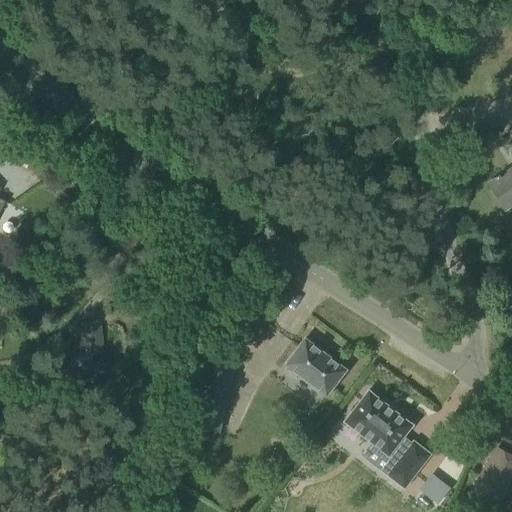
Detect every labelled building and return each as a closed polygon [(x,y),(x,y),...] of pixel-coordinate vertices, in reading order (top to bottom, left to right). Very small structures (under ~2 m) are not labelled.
[(511,146),(509,149),(511,154),(511,169),(488,184),(504,210),(511,204),(511,146)] [(99,322),(73,329),(83,371),(109,365),(99,322)] [(304,339),(284,366),(326,397),(346,370),(304,339)] [(237,347),(208,341),(198,386),(213,389),(227,393),(237,347)] [(198,386),(195,400),(210,403),(213,389),(198,386)] [(345,420),(344,422),(345,423),(371,443),(387,455),(385,458),(384,459),(394,466),(389,472),(387,475),(404,488),(430,455),(413,442),(411,444),(408,442),(402,438),(411,427),(412,426),(411,424),(410,425),(369,392),(368,391),(366,392),(367,393),(365,395),(345,421),(345,420)] [(266,447),(280,458),(295,438),(280,427),(266,447)] [(479,511),(489,511),(511,473),(511,458),(496,449),(464,503),(479,511)]
